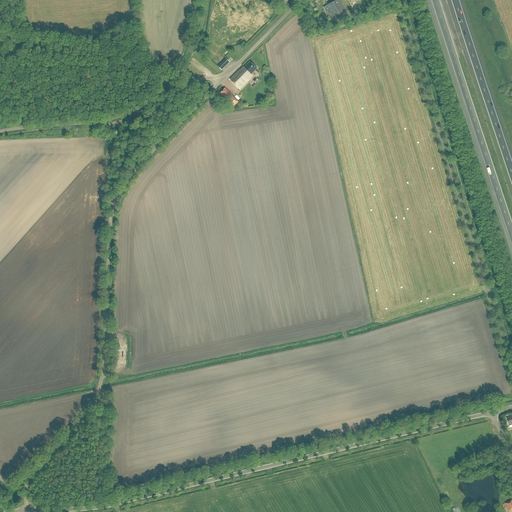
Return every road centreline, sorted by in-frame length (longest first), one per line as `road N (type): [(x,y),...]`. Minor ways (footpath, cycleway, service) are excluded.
road 1 (unclassified): [(25,510),(32,469),(87,411),(100,382),(110,236),(120,200),(220,80)]
road 2 (tertiary): [(25,510),(102,506),(491,412)]
road 3 (unclassified): [(511,370),(399,0)]
road 4 (motorway): [(435,0),(511,232)]
road 5 (unclassified): [(220,80),(180,85),(112,118),(0,131)]
road 6 (motorway): [(511,172),(455,0)]
